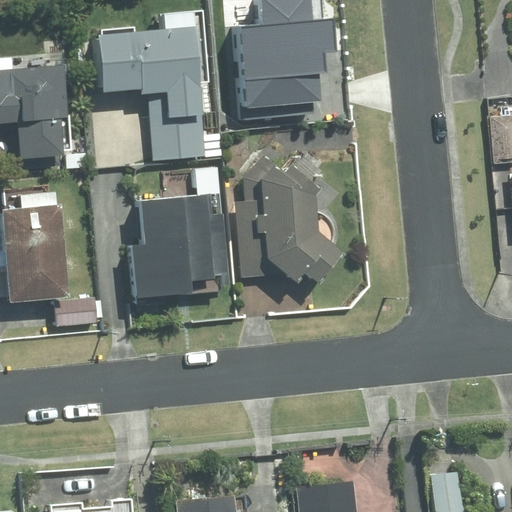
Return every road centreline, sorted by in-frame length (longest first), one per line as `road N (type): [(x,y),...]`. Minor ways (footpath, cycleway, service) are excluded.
road 1 (residential): [(439,357),(0,403)]
road 2 (residential): [(407,0),(439,357)]
